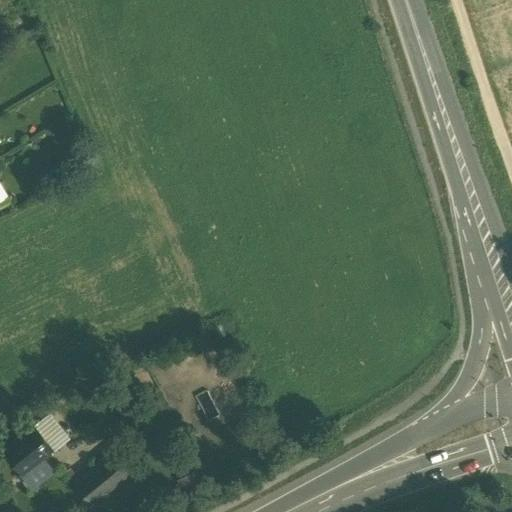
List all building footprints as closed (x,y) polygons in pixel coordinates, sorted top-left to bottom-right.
[(66,436),(47,412),(28,427),(47,452),(66,436)] [(47,452),(28,427),(2,448),(21,473),(47,452)] [(100,441),(82,450),(86,459),(104,450),(100,441)] [(134,470),(119,452),(76,486),(92,504),(134,470)] [(178,482),(186,499),(202,491),(193,474),(178,482)]
